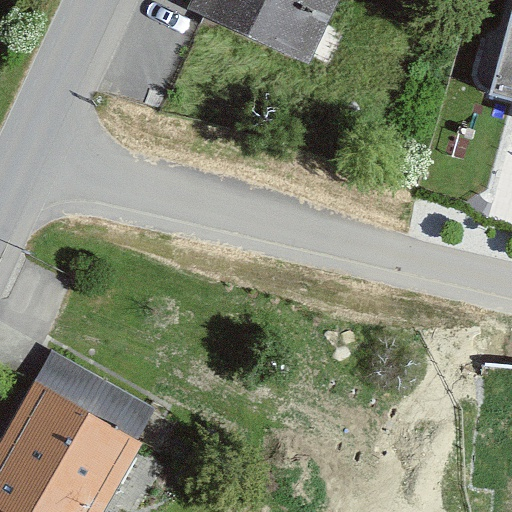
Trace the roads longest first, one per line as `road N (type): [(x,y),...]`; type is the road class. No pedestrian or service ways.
road 1 (residential): [(30,151),(511,278)]
road 2 (unclassified): [(30,151),(102,0)]
